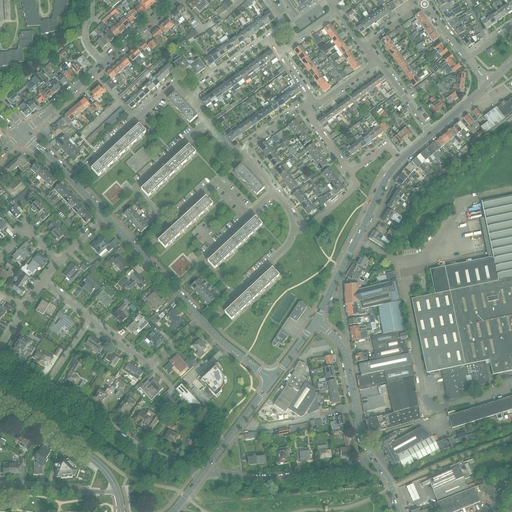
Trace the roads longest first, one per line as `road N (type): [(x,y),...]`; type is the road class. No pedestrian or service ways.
road 1 (tertiary): [(314,322),(399,161)]
road 2 (unclassified): [(203,471),(134,446),(45,386)]
road 3 (residential): [(203,471),(272,479),(363,462)]
road 4 (residential): [(69,178),(173,83),(187,94)]
road 5 (secondary): [(117,492),(88,455),(0,404)]
road 6 (residential): [(165,224),(134,185),(205,119)]
road 7 (residential): [(89,318),(144,360),(200,318)]
